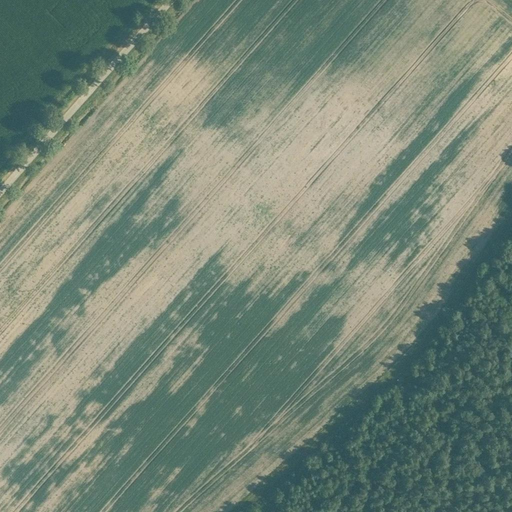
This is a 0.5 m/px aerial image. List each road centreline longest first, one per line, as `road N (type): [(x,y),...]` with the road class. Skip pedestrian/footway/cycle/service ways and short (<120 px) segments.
road 1 (track): [(237,511),(405,366),(511,217)]
road 2 (unclassified): [(0,191),(171,0)]
